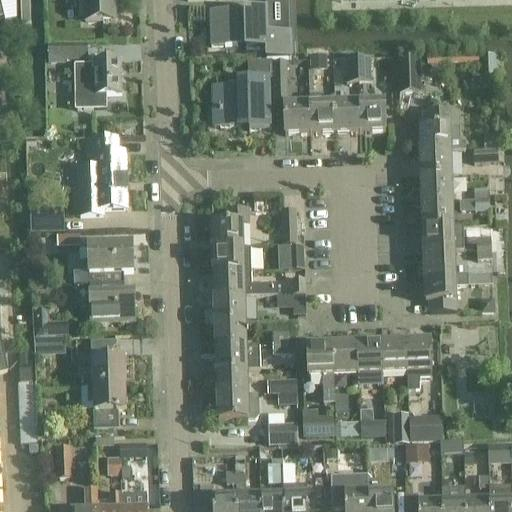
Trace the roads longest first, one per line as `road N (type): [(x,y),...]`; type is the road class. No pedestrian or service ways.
road 1 (residential): [(175,511),(171,181)]
road 2 (residential): [(364,295),(359,175),(171,181)]
road 3 (residential): [(171,181),(165,0)]
